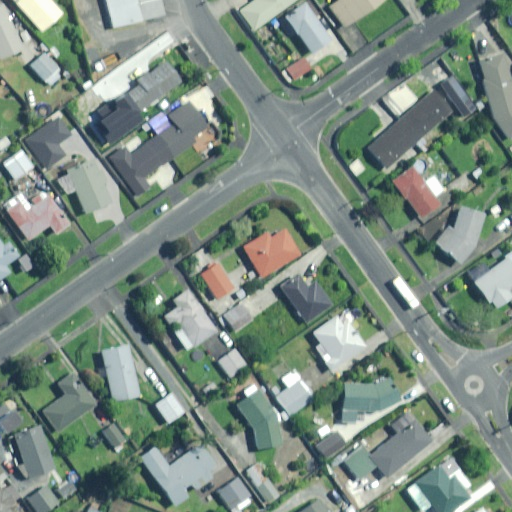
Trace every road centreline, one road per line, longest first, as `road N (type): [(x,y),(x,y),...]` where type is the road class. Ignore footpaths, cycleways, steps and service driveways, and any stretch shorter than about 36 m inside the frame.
road 1 (residential): [(287,140),(0,350)]
road 2 (residential): [(464,372),(419,324),(287,140)]
road 3 (residential): [(475,0),(287,140)]
road 4 (residential): [(287,140),(195,0)]
